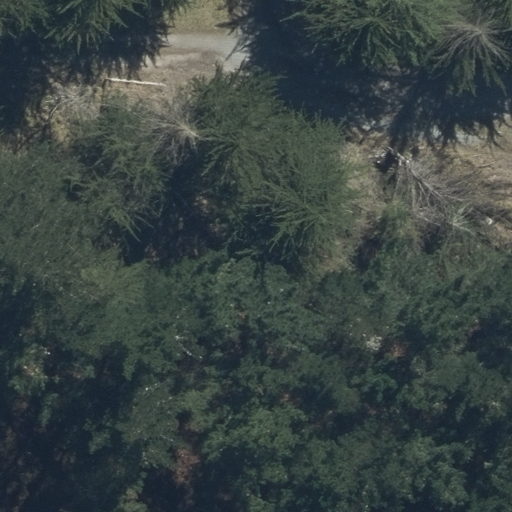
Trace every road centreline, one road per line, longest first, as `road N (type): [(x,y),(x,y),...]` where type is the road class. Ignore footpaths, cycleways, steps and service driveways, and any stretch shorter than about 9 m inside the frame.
road 1 (track): [(511,109),(265,42),(265,0)]
road 2 (track): [(265,42),(0,39)]
